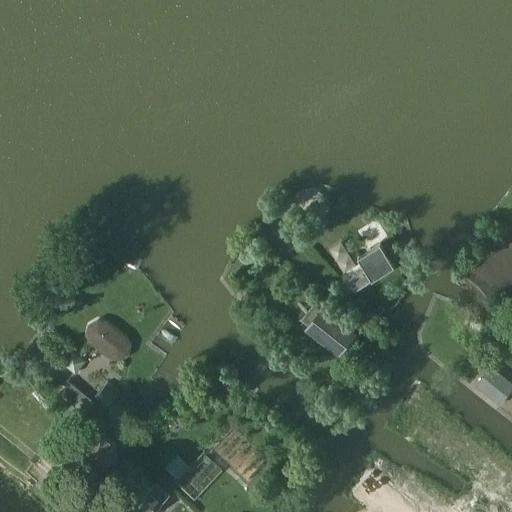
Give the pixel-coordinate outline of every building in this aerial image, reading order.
[(366,269),(349,279),(355,289),(394,265),(381,242),(358,256),(366,269)] [(313,303),(301,319),(309,326),(338,348),(351,333),(322,310),(313,303)] [(90,325),(88,334),(92,342),(110,355),(119,358),(127,353),(129,344),(125,337),(107,322),(98,320),(90,325)] [(64,348),(56,358),(67,366),(75,358),(64,348)] [(104,388),(100,392),(111,401),(121,391),(108,383),(106,385),(104,388)] [(92,468),(106,466),(115,455),(113,441),(101,432),(88,434),(80,446),(82,460),(92,468)] [(191,436),(167,465),(182,477),(206,448),(191,436)] [(143,511),(152,511),(168,494),(155,484),(136,505),(143,511)]
